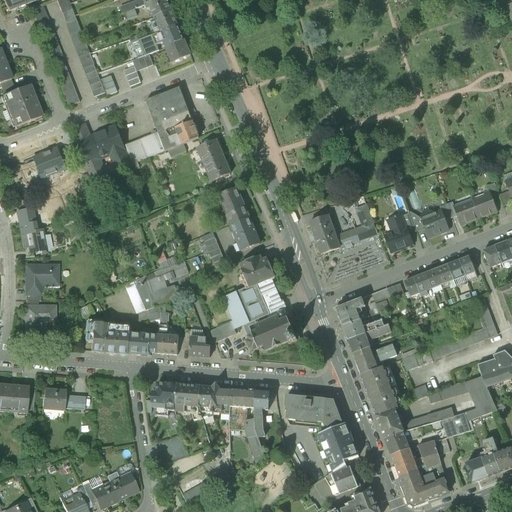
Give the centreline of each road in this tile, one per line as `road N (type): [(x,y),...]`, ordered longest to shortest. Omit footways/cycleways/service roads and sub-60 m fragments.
road 1 (secondary): [(220,65),(317,304)]
road 2 (residential): [(344,375),(314,382),(130,368)]
road 3 (residential): [(511,228),(317,304)]
road 4 (unclassified): [(220,65),(67,123)]
road 5 (secondary): [(344,375),(395,511)]
road 6 (residential): [(130,368),(150,493),(146,511)]
road 7 (unclassified): [(0,219),(8,255),(4,358)]
road 8 (unclassified): [(67,123),(43,59),(0,20)]
road 9 (residential): [(130,368),(4,358)]
